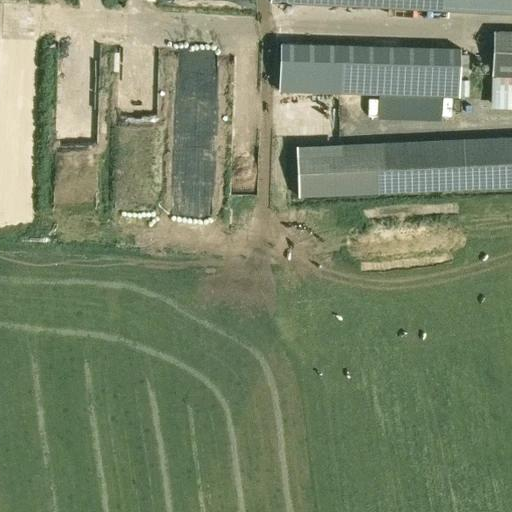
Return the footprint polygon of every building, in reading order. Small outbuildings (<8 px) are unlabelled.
[(509,0),(269,0),(269,14),(509,25),(509,0)] [(217,25),(216,7),(189,8),(190,26),(217,25)] [(511,37),(497,38),(498,71),(511,70),(511,37)] [(344,46),(344,86),(461,88),(462,49),(344,46)] [(511,71),(497,71),(497,102),(511,102),(511,71)] [(130,90),(124,168),(149,169),(155,92),(130,90)] [(378,90),(356,91),(357,119),(379,118),(378,90)] [(444,115),(445,90),(433,90),(433,115),(444,115)] [(446,113),(458,113),(458,90),(446,90),(446,113)] [(177,122),(176,160),(213,161),(214,123),(177,122)] [(511,136),(299,145),(299,189),(511,179),(511,136)]
